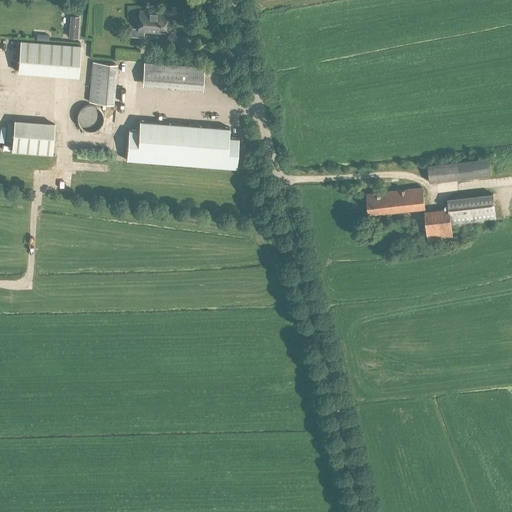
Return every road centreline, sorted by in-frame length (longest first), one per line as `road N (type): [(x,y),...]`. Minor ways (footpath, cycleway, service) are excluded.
road 1 (unclassified): [(368,511),(235,0)]
road 2 (unknown): [(19,291),(29,278),(36,192),(65,171),(80,147),(162,103),(263,105)]
